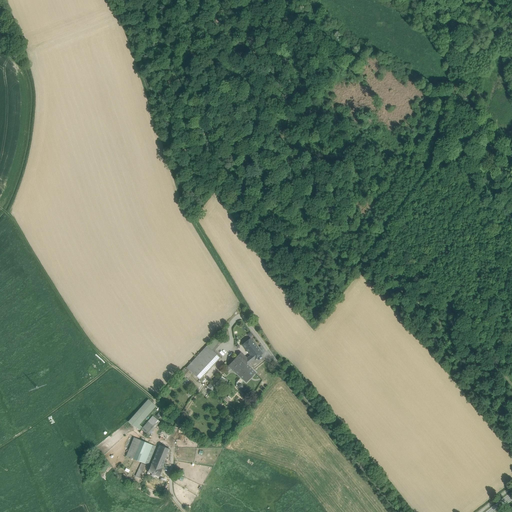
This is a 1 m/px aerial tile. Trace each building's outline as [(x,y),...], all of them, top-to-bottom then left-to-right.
[(219,334),(207,346),(213,352),(225,339),(219,334)] [(250,339),(242,345),(249,354),(254,360),(262,353),(250,339)] [(207,346),(207,345),(186,368),(199,380),(220,358),(213,352),(207,346)] [(245,357),(241,353),(237,357),(246,366),(254,360),(249,354),(245,357)] [(237,357),(229,366),(238,375),(246,366),(237,357)] [(254,373),(246,366),(238,375),(246,381),(254,373)] [(216,377),(207,386),(213,391),(214,390),(219,384),(222,381),(224,378),(220,374),(217,377),(216,377)] [(148,399),(128,422),(136,428),(156,406),(148,399)] [(153,416),(141,429),(148,435),(160,421),(153,416)] [(133,437),(126,456),(128,457),(136,438),(133,437)] [(136,438),(128,457),(133,459),(140,440),(136,438)] [(145,442),(140,440),(133,459),(145,464),(152,445),(145,442)] [(170,449),(159,445),(152,464),(162,468),(170,449)] [(142,463),(136,476),(139,478),(145,465),(142,463)] [(152,464),(151,464),(148,472),(159,476),(162,468),(152,464)]
